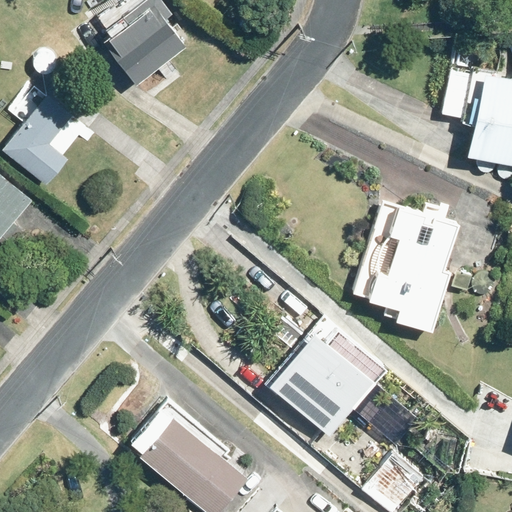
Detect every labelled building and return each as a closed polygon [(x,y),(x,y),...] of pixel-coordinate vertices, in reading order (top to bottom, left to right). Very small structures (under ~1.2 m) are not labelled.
[(127,17),(109,31),(113,36),(105,41),(139,85),(188,47),(177,32),(187,25),(167,0),(144,0),(126,14),(127,17)] [(246,13),(239,23),(247,29),(254,19),(246,13)] [(64,64),(53,41),(28,53),(40,77),(64,64)] [(511,80),(480,74),(465,158),(511,167),(511,80)] [(75,114),(48,92),(4,149),(49,185),(70,158),(51,144),(75,114)] [(0,168),(0,261),(7,267),(32,237),(15,223),(35,199),(0,168)] [(382,317),(393,320),(392,323),(429,334),(449,270),(443,269),(458,223),(444,219),(449,205),(442,204),(441,207),(425,202),(422,211),(382,197),(349,294),(365,298),(363,304),(383,310),(382,317)] [(450,287),(465,291),(470,277),(454,272),(450,287)] [(264,388),(328,438),(369,386),(305,335),(264,388)] [(135,459),(201,511),(218,511),(244,481),(224,465),(227,462),(221,457),(225,453),(162,402),(127,446),(138,455),(135,459)] [(390,452),(366,483),(395,507),(420,476),(390,452)]
